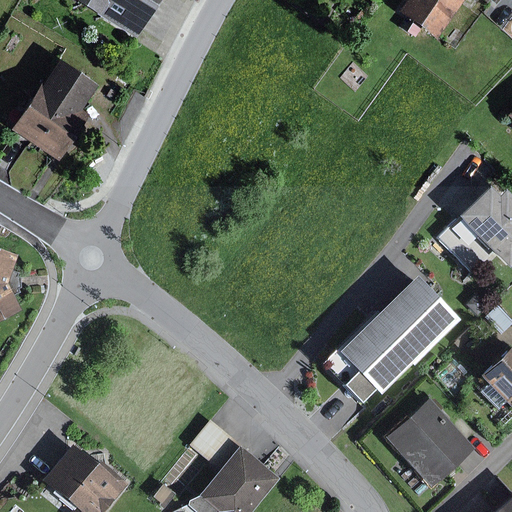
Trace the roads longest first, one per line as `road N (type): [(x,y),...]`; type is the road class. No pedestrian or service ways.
road 1 (residential): [(92,258),(267,402),(368,511)]
road 2 (track): [(267,402),(471,155)]
road 3 (residential): [(92,258),(233,0)]
road 4 (residential): [(0,424),(92,258)]
